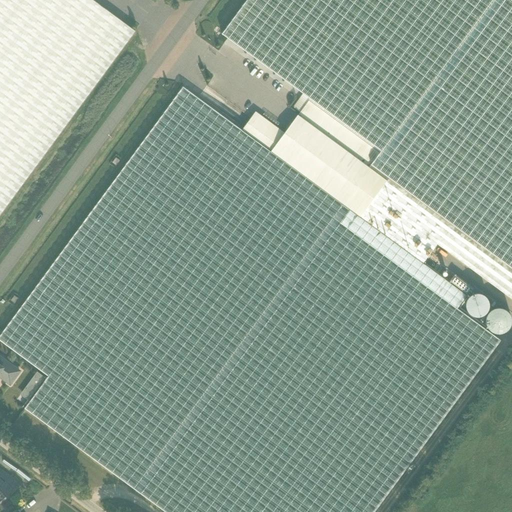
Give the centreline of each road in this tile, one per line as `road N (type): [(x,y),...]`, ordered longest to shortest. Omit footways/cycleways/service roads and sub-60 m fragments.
road 1 (unclassified): [(0,274),(201,0)]
road 2 (unclassified): [(96,511),(0,438)]
